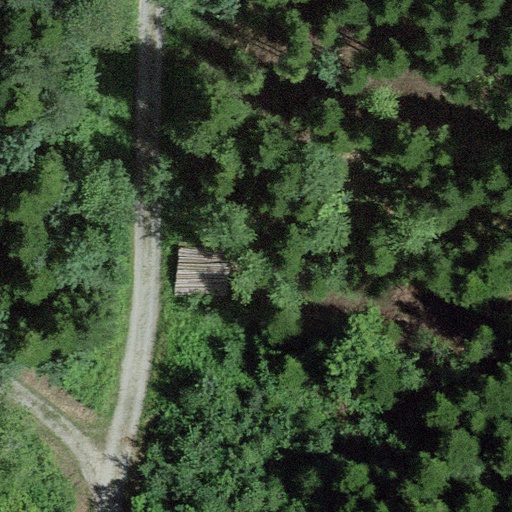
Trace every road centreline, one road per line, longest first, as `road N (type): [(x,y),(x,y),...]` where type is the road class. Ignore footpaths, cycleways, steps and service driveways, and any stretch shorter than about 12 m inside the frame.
road 1 (track): [(120,511),(160,208),(152,0)]
road 2 (track): [(0,386),(129,463)]
